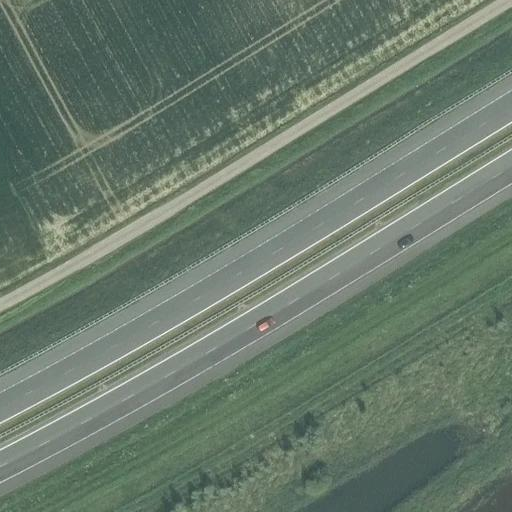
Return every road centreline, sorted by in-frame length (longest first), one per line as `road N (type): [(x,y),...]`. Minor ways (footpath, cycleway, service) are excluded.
road 1 (motorway): [(511,104),(202,296),(0,407)]
road 2 (unclassified): [(0,304),(507,0)]
road 3 (motorway): [(0,467),(511,170)]
